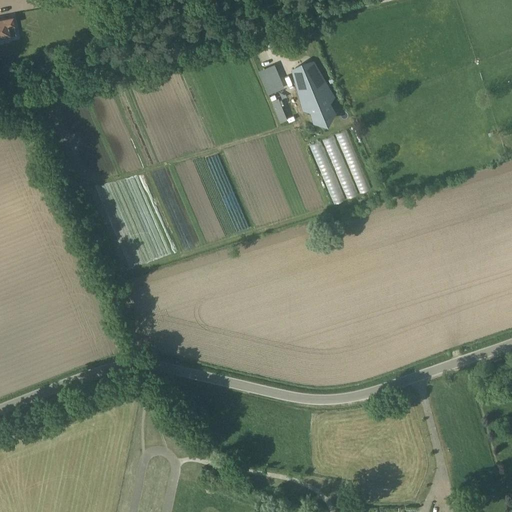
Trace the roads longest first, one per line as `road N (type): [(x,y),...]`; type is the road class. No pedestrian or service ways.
road 1 (unclassified): [(0,411),(137,363),(298,401),(342,400),(511,344)]
road 2 (unclassified): [(0,101),(382,0)]
road 3 (track): [(24,94),(137,363)]
